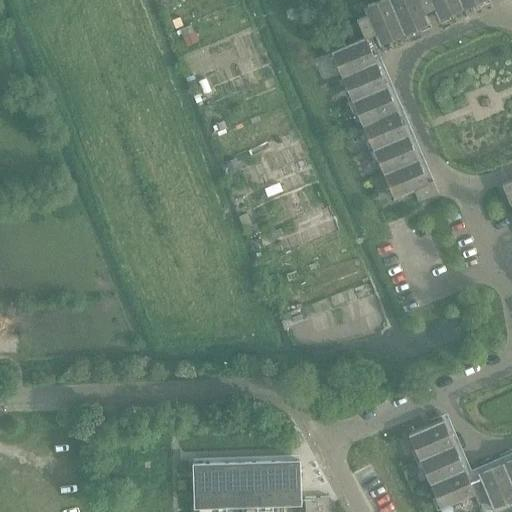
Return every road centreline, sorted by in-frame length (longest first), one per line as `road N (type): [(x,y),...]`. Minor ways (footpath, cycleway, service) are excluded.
road 1 (residential): [(0,396),(273,385),(310,410),(327,444)]
road 2 (residential): [(511,8),(392,60),(441,175)]
road 3 (unknown): [(412,229),(408,249),(428,287),(451,288),(503,267)]
road 4 (residential): [(327,444),(447,389)]
